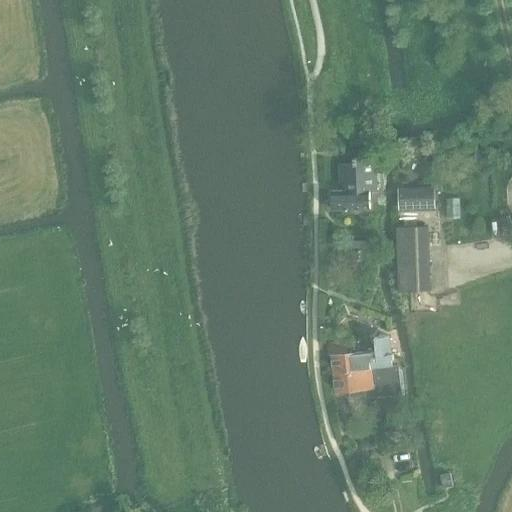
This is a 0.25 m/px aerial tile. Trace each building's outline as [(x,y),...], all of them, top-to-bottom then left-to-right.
[(353,158),(354,164),(332,165),(332,209),(371,209),(370,192),(377,191),(376,157),(353,158)] [(398,211),(435,209),(434,187),(397,188),(398,211)] [(432,291),(429,227),(396,229),(399,292),(432,291)] [(330,357),(333,375),(393,367),(393,365),(388,337),(374,339),(376,353),(370,354),(369,352),(348,355),(347,343),(326,347),(328,358),(330,357)] [(366,400),(391,396),(403,394),(399,365),(393,365),(393,367),(333,375),(336,393),(349,391),(351,398),(365,396),(366,400)] [(402,407),(387,408),(389,422),(403,421),(402,407)] [(451,473),(440,475),(442,488),(453,486),(451,473)]
